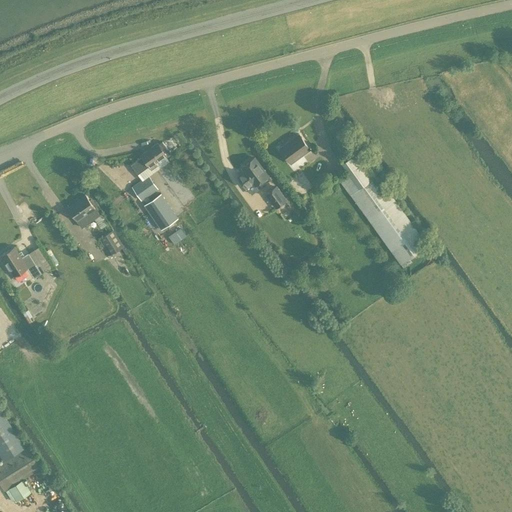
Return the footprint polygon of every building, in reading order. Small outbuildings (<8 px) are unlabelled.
[(291,164),(310,149),(299,134),(279,148),(291,164)] [(142,156),(131,164),(138,173),(149,165),(152,169),(157,165),(155,162),(164,155),(166,157),(170,154),(161,142),(158,144),(157,143),(150,147),(151,148),(147,151),(147,150),(141,154),(142,156)] [(401,264),(427,245),(376,175),(376,176),(358,151),(342,163),(348,171),(339,177),(401,264)] [(255,184),(268,175),(255,157),(242,167),(245,171),(238,176),(246,186),(253,181),(255,184)] [(158,188),(148,175),(131,187),(141,200),(158,188)] [(275,207),(285,199),(276,186),(266,194),(275,207)] [(144,205),(158,225),(161,229),(178,218),(175,214),(160,193),(144,205)] [(85,194),(68,207),(78,221),(82,227),(100,214),(95,207),(85,194)] [(110,255),(123,247),(113,230),(99,238),(110,255)] [(34,277),(41,273),(29,253),(22,257),(15,246),(2,255),(15,275),(28,267),(34,277)] [(29,323),(29,322),(34,319),(28,309),(23,312),(23,313),(29,323)] [(0,482),(5,490),(40,468),(26,447),(0,463),(0,482)]
